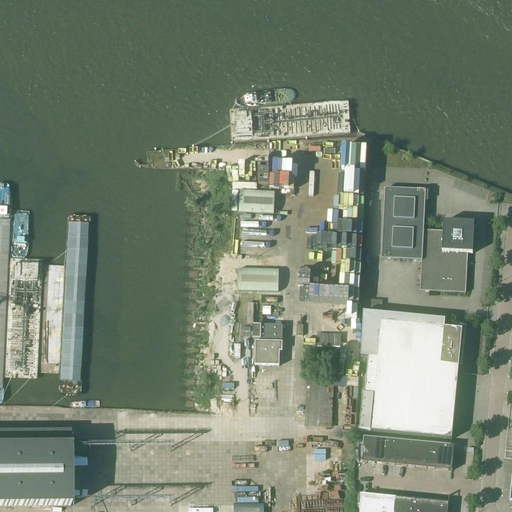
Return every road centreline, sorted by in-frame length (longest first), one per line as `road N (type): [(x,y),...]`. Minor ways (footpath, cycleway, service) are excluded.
road 1 (unclassified): [(488,491),(509,260)]
road 2 (unclassified): [(359,478),(488,491)]
